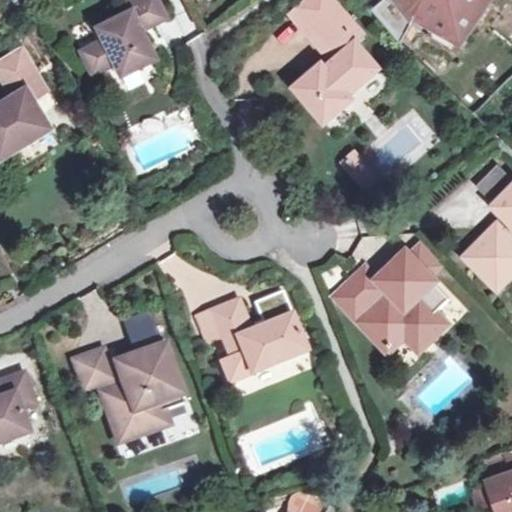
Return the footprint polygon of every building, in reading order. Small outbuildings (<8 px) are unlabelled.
[(160,0),(140,0),(132,4),(134,10),(102,26),(108,38),(86,50),(97,73),(119,62),(125,74),(160,57),(146,29),(169,18),(160,0)] [(333,43),(357,23),(338,0),(314,0),(305,8),(333,43)] [(383,0),(372,10),(400,42),(411,23),(424,0),(383,0)] [(424,0),(411,23),(421,28),(424,22),(462,44),(490,0),(424,0)] [(370,38),(357,23),(333,43),(344,58),(329,71),(325,66),(297,89),(326,124),(354,102),(350,96),(382,70),(360,45),(370,38)] [(0,73),(14,96),(0,104),(0,158),(0,159),(52,128),(35,99),(47,91),(22,50),(0,63),(0,73)] [(372,197),(372,187),(385,187),(360,155),(349,158),(347,166),(372,197)] [(477,189),(495,207),(511,191),(511,179),(499,167),(477,189)] [(385,187),(372,187),(372,197),(386,196),(385,187)] [(511,226),(511,234),(508,239),(498,228),(468,258),(499,291),(511,277),(511,191),(495,207),(511,226)] [(389,289),(379,298),(360,278),(347,290),(370,314),(360,323),(387,350),(403,335),(417,349),(442,324),(433,315),(449,300),(405,255),(380,280),(389,289)] [(283,291),(257,301),(266,324),(292,314),(283,291)] [(211,311),(219,331),(229,357),(219,361),(228,383),(252,373),(307,350),(292,314),(266,324),(253,330),(240,299),(211,311)] [(205,337),(219,331),(211,311),(197,316),(205,337)] [(128,384),(106,392),(122,439),(167,423),(163,411),(184,403),(165,347),(120,363),(128,384)] [(85,387),(112,378),(102,350),(75,359),(85,387)] [(0,397),(0,398),(0,397),(0,442),(29,433),(21,410),(37,404),(26,373),(0,382),(0,397)] [(511,511),(511,454),(504,458),(509,473),(485,482),(485,484),(492,503),(495,511),(511,511)] [(478,508),(492,503),(485,484),(471,489),(478,508)]
